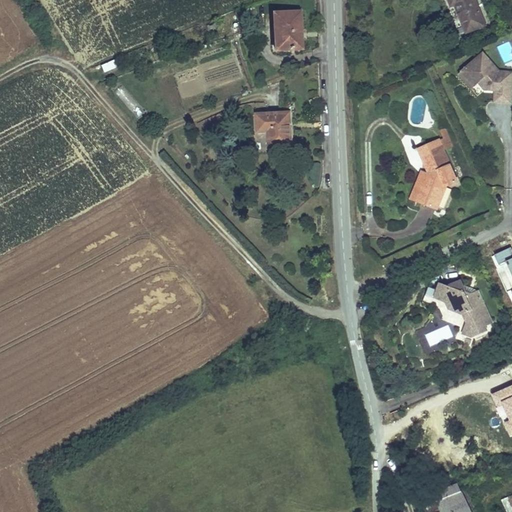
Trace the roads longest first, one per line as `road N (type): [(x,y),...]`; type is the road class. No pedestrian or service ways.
road 1 (track): [(350,315),(315,312),(275,289),(71,69),(43,59),(0,76)]
road 2 (unclassified): [(375,433),(347,292),(334,0)]
